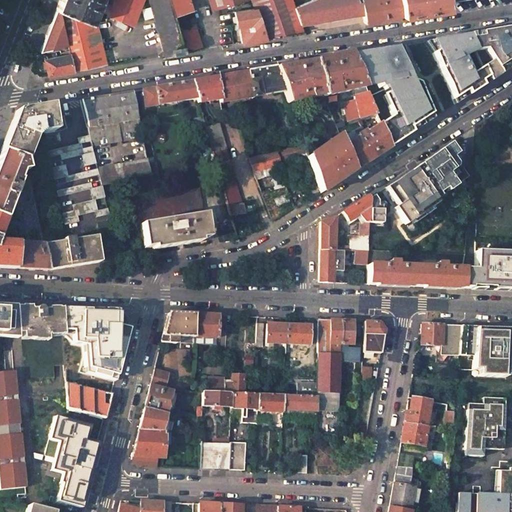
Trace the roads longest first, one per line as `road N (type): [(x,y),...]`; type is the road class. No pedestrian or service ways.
road 1 (residential): [(511,12),(0,99)]
road 2 (residential): [(105,480),(372,493)]
road 3 (residential): [(511,92),(303,219)]
road 4 (residential): [(152,291),(105,480)]
road 5 (residential): [(372,493),(404,303)]
road 6 (residential): [(0,284),(152,291)]
road 7 (residential): [(152,291),(302,298)]
road 8 (residential): [(284,232),(245,254),(161,270)]
